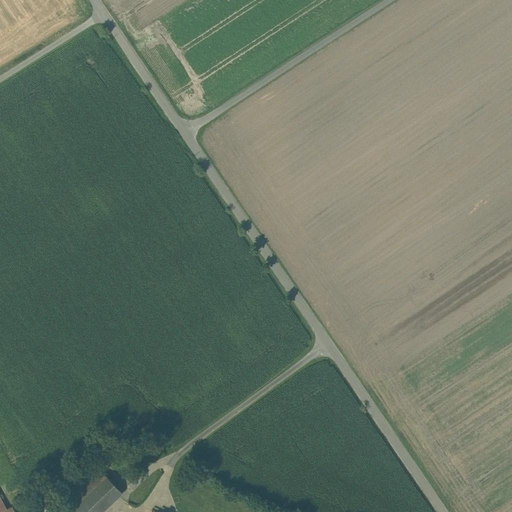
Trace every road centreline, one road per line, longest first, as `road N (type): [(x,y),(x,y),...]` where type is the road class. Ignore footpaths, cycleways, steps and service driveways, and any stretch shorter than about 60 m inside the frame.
road 1 (unclassified): [(441,511),(184,133)]
road 2 (unclassified): [(184,133),(389,0)]
road 3 (unclassified): [(184,133),(102,14)]
road 4 (unclassified): [(102,14),(0,79)]
